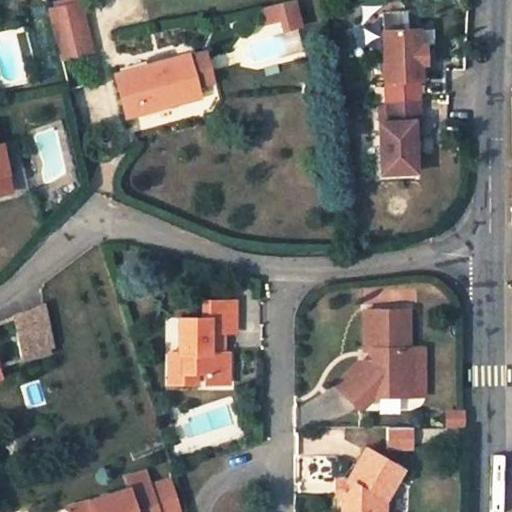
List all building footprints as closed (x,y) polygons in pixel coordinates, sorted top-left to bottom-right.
[(47,10),(60,61),(87,54),(83,38),(86,37),(77,2),(47,10)] [(298,17),(294,2),(282,5),(286,20),(289,31),(299,29),(296,18),(298,17)] [(282,5),(262,11),(266,26),(286,20),(282,5)] [(420,49),(421,31),(386,31),(386,83),(388,83),(388,102),(419,102),(419,82),(422,82),(421,65),(427,65),(427,49),(420,49)] [(168,61),(164,45),(145,51),(148,66),(168,61)] [(148,66),(116,75),(126,116),(198,96),(188,56),(168,61),(148,66)] [(413,140),(413,122),(419,122),(419,107),(419,102),(388,102),(389,121),(379,121),(379,173),(414,173),(413,140)] [(0,191),(9,190),(0,156),(0,155),(0,191)] [(169,317),(170,352),(170,354),(174,354),(174,372),(185,372),(196,372),(195,382),(220,381),(219,350),(214,350),(214,331),(217,331),(226,331),(225,299),(207,299),(194,299),(194,317),(169,317)] [(355,303),(355,343),(364,343),(365,355),(349,355),(326,379),(349,402),(355,402),(365,391),(390,391),(400,391),(399,343),(399,304),(361,303),(355,303)] [(42,304),(12,316),(20,359),(53,348),(42,304)] [(160,352),(161,383),(186,383),(185,372),(174,372),(174,354),(170,354),(170,352),(160,352)] [(340,511),(382,511),(383,511),(378,511),(378,496),(383,488),(395,464),(358,443),(341,477),(346,480),(341,490),(335,489),(335,490),(335,511),(340,511)] [(341,490),(346,480),(341,477),(330,479),(330,490),(335,490),(335,489),(341,490)] [(149,511),(142,486),(61,510),(61,511),(149,511)]
